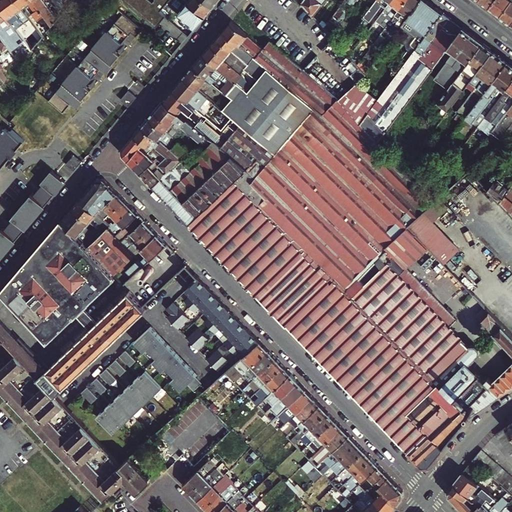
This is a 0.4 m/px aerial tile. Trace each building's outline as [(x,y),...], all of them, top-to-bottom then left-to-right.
[(0,0),(0,5),(32,49),(44,35),(36,24),(18,0),(0,0)] [(50,28),(54,24),(35,0),(18,0),(36,24),(42,20),(45,21),(50,28)] [(35,0),(54,24),(63,14),(60,10),(57,14),(45,0),(35,0)] [(52,0),(60,10),(63,14),(68,7),(62,0),(52,0)] [(126,0),(157,26),(166,15),(167,15),(161,10),(169,0),(126,0)] [(196,27),(205,16),(186,0),(175,0),(183,7),(179,12),(196,27)] [(186,0),(205,16),(213,7),(204,0),(186,0)] [(305,0),(303,4),(312,14),(317,7),(313,3),(315,0),(305,0)] [(375,0),(362,18),(367,22),(378,7),(383,10),(391,0),(375,0)] [(405,1),(405,0),(391,0),(383,10),(376,20),(385,27),(387,26),(405,1)] [(420,0),(405,0),(405,1),(387,26),(389,27),(392,23),(395,25),(401,17),(400,14),(404,10),(410,14),(420,0)] [(420,0),(410,14),(401,26),(415,36),(411,41),(411,46),(416,49),(444,12),(427,0),(420,0)] [(511,0),(495,0),(490,6),(501,15),(511,0)] [(511,0),(501,15),(511,22),(511,0)] [(20,63),(32,49),(0,5),(0,36),(8,47),(20,63)] [(341,5),(331,19),(338,25),(345,16),(345,8),(341,5)] [(143,28),(124,12),(50,99),(64,111),(74,100),(78,104),(89,92),(84,88),(87,84),(103,66),(108,70),(118,57),(114,53),(117,49),(132,31),(137,35),(143,28)] [(378,99),(357,81),(338,99),(336,101),(375,142),(381,134),(432,67),(420,57),(451,17),(444,12),(416,49),(412,54),(407,61),(378,99)] [(420,57),(432,67),(448,47),(463,26),(451,17),(420,57)] [(154,186),(421,466),(429,465),(471,414),(508,388),(499,374),(493,380),(489,375),(485,378),(471,364),(480,352),(479,348),(476,344),(470,345),(461,335),(467,329),(409,269),(430,249),(411,230),(409,227),(423,213),(434,203),(415,184),(403,171),(400,167),(386,153),(375,142),(336,101),(338,99),(270,41),(263,49),(231,21),(217,37),(248,64),(245,68),(258,79),(259,80),(305,120),(295,132),(285,143),(276,155),(259,140),(240,125),(221,147),(215,143),(213,141),(191,166),(183,159),(168,172),(154,186)] [(463,26),(448,47),(453,52),(441,68),(447,72),(439,82),(448,89),(437,103),(443,107),(438,114),(443,118),(463,90),(459,86),(453,82),(484,42),(463,26)] [(0,36),(0,47),(3,51),(8,47),(0,36)] [(203,54),(237,83),(248,92),(259,80),(258,79),(251,87),(248,84),(242,74),(241,73),(245,68),(248,64),(217,37),(203,54)] [(466,77),(470,81),(494,49),(484,42),(453,82),(459,86),(466,77)] [(347,44),(343,49),(349,56),(353,51),(347,44)] [(349,56),(357,65),(362,58),(356,53),(359,49),(356,46),(353,51),(349,56)] [(484,93),(509,60),(494,49),(470,81),(463,90),(443,118),(407,165),(403,171),(415,184),(465,118),(484,93)] [(406,60),(407,61),(412,54),(408,50),(403,57),(406,59),(406,60)] [(208,78),(227,94),(237,83),(203,54),(193,65),(208,78)] [(511,81),(511,63),(509,60),(484,93),(465,118),(472,123),(484,108),(489,112),(511,81)] [(193,65),(188,71),(203,84),(208,78),(193,65)] [(188,71),(183,77),(198,90),(203,84),(188,71)] [(198,90),(183,77),(173,89),(197,109),(202,102),(211,109),(215,104),(198,90)] [(248,92),(295,132),(305,120),(259,80),(248,92)] [(497,123),(508,110),(511,104),(511,81),(489,112),(476,128),(481,132),(492,119),(497,123)] [(295,132),(248,92),(237,83),(227,94),(232,98),(257,119),(285,143),(295,132)] [(205,116),(197,109),(173,89),(164,100),(180,113),(182,110),(187,115),(189,112),(200,121),(203,118),(205,116)] [(223,110),(234,120),(240,125),(259,140),(276,155),(285,143),(257,119),(232,98),(227,104),(223,110)] [(180,113),(164,100),(150,116),(166,129),(175,137),(184,126),(198,138),(189,148),(178,139),(175,142),(170,148),(183,159),(191,166),(213,141),(196,126),(180,113)] [(511,104),(508,110),(510,112),(500,125),(506,130),(511,122),(511,104)] [(162,132),(166,129),(150,116),(143,124),(170,148),(175,142),(165,133),(164,135),(162,132)] [(240,125),(234,120),(220,138),(215,143),(221,147),(240,125)] [(200,121),(196,126),(213,141),(215,143),(220,138),(217,135),(200,121)] [(160,160),(157,158),(154,161),(141,173),(145,177),(154,169),(156,170),(161,165),(168,172),(183,159),(170,148),(143,124),(135,133),(152,148),(154,149),(157,146),(167,154),(160,160)] [(0,169),(11,156),(7,153),(11,147),(16,151),(24,141),(11,130),(9,132),(4,129),(0,133),(0,169)] [(123,154),(134,166),(152,148),(135,133),(123,147),(123,154)] [(375,142),(386,153),(393,146),(381,134),(375,142)] [(154,161),(157,158),(160,155),(154,149),(152,148),(134,166),(141,173),(154,161)] [(75,153),(68,164),(76,170),(84,159),(75,153)] [(145,177),(154,186),(168,172),(161,165),(156,170),(154,169),(145,177)] [(470,170),(465,165),(454,179),(457,182),(470,170)] [(0,258),(65,182),(51,170),(41,183),(43,184),(45,186),(36,197),(34,195),(32,194),(12,217),(14,219),(16,221),(7,232),(4,230),(2,228),(0,231),(0,258)] [(509,187),(497,177),(488,189),(498,200),(509,187)] [(97,178),(81,198),(98,214),(117,192),(104,178),(97,178)] [(511,182),(509,187),(498,200),(511,213),(511,182)] [(43,184),(34,195),(36,197),(45,186),(43,184)] [(98,214),(105,220),(125,199),(117,192),(98,214)] [(111,226),(105,220),(98,214),(81,198),(73,206),(103,234),(109,227),(111,226)] [(105,220),(111,226),(131,206),(125,199),(105,220)] [(73,206),(62,220),(79,238),(88,248),(103,234),(73,206)] [(131,206),(111,226),(109,227),(116,235),(138,214),(131,206)] [(411,230),(430,249),(444,263),(458,249),(423,213),(409,227),(411,230)] [(144,219),(138,214),(116,235),(109,227),(103,234),(88,248),(115,275),(135,255),(129,248),(122,241),(144,219)] [(14,219),(4,230),(7,232),(16,221),(14,219)] [(122,241),(129,248),(151,226),(144,219),(122,241)] [(62,220),(2,291),(48,340),(115,276),(115,275),(88,248),(79,238),(62,220)] [(157,233),(151,226),(129,248),(135,255),(141,250),(157,233)] [(167,244),(157,233),(141,250),(147,256),(141,261),(140,260),(138,260),(127,271),(132,277),(167,244)] [(151,266),(148,266),(146,267),(145,268),(145,270),(145,272),(146,273),(147,274),(149,275),(151,275),(152,274),(154,272),(154,271),(154,269),(154,268),(152,266),(151,266)] [(247,353),(260,341),(250,330),(198,276),(191,283),(192,285),(186,290),(191,295),(185,301),(196,312),(202,306),(207,311),(211,316),(205,321),(216,333),(222,327),(227,332),(231,336),(225,342),(236,354),(242,348),(247,353)] [(99,319),(115,337),(124,328),(146,308),(129,290),(99,319)] [(168,317),(179,328),(190,318),(174,302),(167,309),(172,314),(168,317)] [(511,333),(491,312),(483,320),(494,332),(491,335),(502,347),(505,343),(511,349),(511,362),(508,366),(511,370),(511,371),(511,333)] [(55,395),(115,337),(99,319),(48,367),(20,337),(18,338),(0,319),(0,336),(3,339),(16,353),(33,371),(55,395)] [(149,325),(137,338),(146,347),(143,350),(153,360),(156,357),(165,366),(162,369),(172,379),(175,376),(185,385),(187,383),(194,389),(202,381),(195,375),(197,373),(187,364),(184,366),(175,357),(178,354),(168,345),(165,347),(156,338),(158,335),(149,325)] [(199,349),(210,339),(204,333),(199,327),(188,338),(199,349)] [(158,335),(156,338),(165,347),(168,345),(158,335)] [(137,338),(133,341),(143,350),(146,347),(137,338)] [(234,364),(243,374),(269,349),(260,341),(247,353),(234,364)] [(208,359),(219,370),(230,360),(219,348),(208,359)] [(269,349),(243,374),(250,383),(251,382),(276,357),(269,349)] [(119,356),(129,366),(135,361),(124,350),(119,356)] [(137,466),(129,457),(120,464),(55,395),(33,371),(16,353),(3,366),(11,374),(0,384),(0,388),(28,418),(49,441),(62,455),(94,488),(104,498),(117,485),(123,480),(126,483),(134,491),(138,492),(140,489),(140,471),(136,467),(137,466)] [(187,364),(178,354),(175,357),(184,366),(187,364)] [(153,360),(162,369),(165,366),(156,357),(153,360)] [(276,357),(251,382),(259,390),(284,365),(276,357)] [(109,365),(120,375),(125,370),(115,359),(109,365)] [(264,400),(267,398),(291,373),(284,365),(259,390),(251,398),(259,406),(264,400)] [(3,366),(0,368),(0,384),(11,374),(3,366)] [(106,368),(100,374),(110,385),(116,379),(106,368)] [(144,371),(98,416),(114,433),(161,388),(144,371)] [(291,373),(267,398),(274,405),(298,381),(291,373)] [(181,389),(185,385),(175,376),(172,379),(181,389)] [(96,377),(91,383),(101,394),(107,388),(96,377)] [(306,389),(298,381),(274,405),(282,413),(306,389)] [(81,392),(92,403),(97,397),(87,387),(81,392)] [(101,501),(104,498),(94,488),(62,455),(49,441),(28,418),(0,388),(0,393),(28,424),(50,447),(101,501)] [(306,389),(282,413),(273,421),(281,429),(283,427),(289,421),(313,396),(306,389)] [(320,404),(313,396),(289,421),(296,428),(312,412),(320,404)] [(259,406),(262,409),(266,413),(272,408),(264,400),(259,406)] [(312,412),(296,428),(299,432),(292,440),(295,444),(302,437),(328,411),(320,404),(312,412)] [(315,439),(335,419),(328,411),(302,437),(309,445),(315,439)] [(342,426),(335,419),(315,439),(320,445),(316,449),(318,451),(333,436),(342,426)] [(511,432),(507,426),(506,425),(497,434),(511,451),(511,432)] [(318,451),(325,459),(350,434),(342,426),(333,436),(318,451)] [(281,429),(288,436),(290,434),(283,427),(281,429)] [(332,467),(335,463),(342,456),(357,442),(350,434),(325,459),(318,466),(323,472),(330,465),(332,467)] [(342,456),(335,463),(343,470),(364,449),(357,442),(342,456)] [(364,449),(343,470),(348,475),(344,479),(346,481),(372,457),(364,449)] [(474,457),(511,491),(511,475),(483,449),(474,457)] [(372,457),(346,481),(345,483),(352,490),(354,489),(359,484),(369,474),(379,464),(372,457)] [(191,492),(207,477),(209,474),(206,471),(211,465),(215,469),(218,466),(210,458),(183,484),(191,492)] [(379,464),(369,474),(376,482),(379,478),(386,471),(379,464)] [(140,489),(138,492),(148,482),(149,479),(137,466),(136,467),(140,471),(140,489)] [(191,492),(198,500),(218,480),(220,478),(225,474),(224,474),(218,466),(215,469),(211,473),(214,476),(210,480),(207,477),(191,492)] [(383,482),(379,485),(398,504),(403,498),(403,490),(386,471),(379,478),(383,482)] [(479,504),(490,493),(478,482),(477,483),(463,471),(455,481),(479,504)] [(232,481),(231,481),(225,474),(220,478),(226,484),(228,483),(229,484),(232,481)] [(120,488),(126,483),(123,480),(117,485),(120,488)] [(218,480),(198,500),(205,507),(225,488),(218,480)] [(230,489),(235,494),(236,493),(240,489),(237,487),(232,481),(229,484),(232,487),(230,489)] [(450,495),(466,511),(470,511),(479,504),(455,481),(449,487),(450,495)] [(370,487),(368,489),(380,501),(390,511),(391,511),(398,504),(379,485),(377,483),(372,489),(370,487)] [(353,503),(361,510),(368,504),(375,511),(390,511),(380,501),(368,489),(366,491),(359,484),(354,489),(360,496),(353,503)] [(210,511),(216,511),(233,496),(225,488),(205,507),(206,507),(210,511)] [(244,494),(240,489),(236,493),(243,500),(247,497),(244,494)] [(235,494),(233,496),(240,503),(243,500),(236,493),(235,494)] [(470,511),(485,511),(490,508),(494,504),(496,502),(492,499),(494,497),(490,493),(479,504),(470,511)] [(230,511),(240,503),(233,496),(216,511),(230,511)] [(240,511),(243,508),(251,500),(247,497),(243,500),(240,503),(230,511),(240,511)] [(501,511),(503,509),(496,502),(494,504),(501,511)] [(362,511),(361,510),(353,503),(349,507),(353,511),(362,511)]
